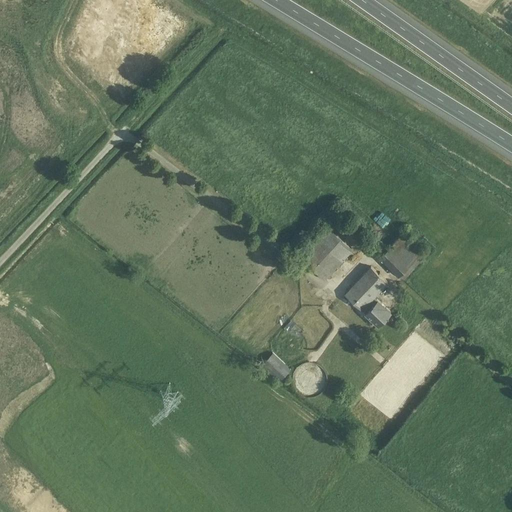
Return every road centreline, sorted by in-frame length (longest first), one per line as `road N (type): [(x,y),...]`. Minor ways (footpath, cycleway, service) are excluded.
road 1 (motorway): [(269,0),(511,149)]
road 2 (motorway): [(511,109),(359,0)]
road 3 (unclassified): [(0,260),(125,129)]
road 4 (track): [(125,129),(224,25)]
